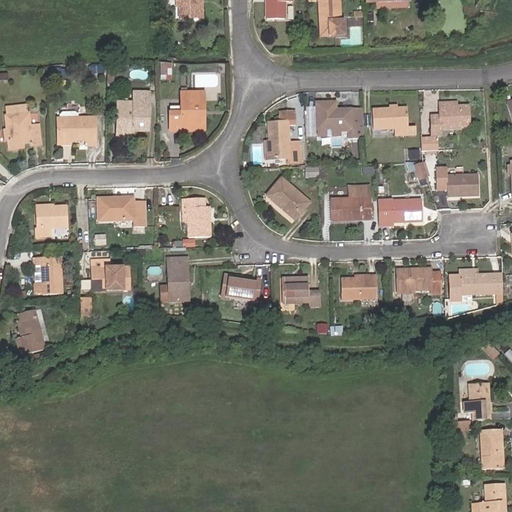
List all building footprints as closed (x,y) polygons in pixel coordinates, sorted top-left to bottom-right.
[(202,20),(202,1),(201,0),(179,0),(180,20),(202,20)] [(268,22),(286,22),(286,4),(294,4),(293,0),(269,0),(270,4),(268,4),(268,22)] [(313,0),(313,1),(324,0),(324,21),(332,21),(332,35),(348,35),(348,21),(345,21),(344,0),(341,0),(313,0)] [(332,21),(324,21),(324,35),(332,35),(332,21)] [(161,63),(160,80),(172,81),(173,63),(161,63)] [(91,75),(104,75),(104,66),(91,66),(91,75)] [(68,79),(69,69),(50,69),(50,79),(68,79)] [(133,109),(146,110),(146,93),(133,93),(133,104),(133,109)] [(168,133),(181,133),(181,128),(200,128),(200,116),(204,116),(204,97),(180,96),(179,115),(169,115),(168,133)] [(115,134),(122,134),(132,134),(131,132),(146,132),(147,110),(146,110),(133,109),(133,104),(116,104),(115,134)] [(435,107),(435,115),(436,120),(426,121),(427,137),(436,136),(436,129),(464,128),(463,106),(451,107),(435,107)] [(38,149),(38,130),(28,130),(28,116),(27,116),(27,108),(6,108),(7,117),(5,117),(6,151),(18,151),(19,147),(30,147),(30,149),(38,149)] [(346,141),(356,140),(355,115),(345,115),(344,111),(327,111),(327,108),(308,109),(308,117),(309,133),(333,132),(341,131),(345,131),(346,141)] [(389,111),(380,112),(364,113),(365,133),(386,132),(386,138),(409,137),(408,128),(400,129),(399,111),(389,111)] [(263,126),(264,144),(265,163),(284,161),(284,166),(294,165),(293,145),(283,146),(282,128),(291,128),(290,114),(276,115),(276,125),(263,126)] [(181,128),(181,133),(204,134),(204,116),(200,116),(200,128),(181,128)] [(56,144),(67,144),(84,145),(84,149),(92,149),(93,123),(77,123),(58,123),(56,123),(56,144)] [(333,141),(333,132),(309,133),(309,142),(333,141)] [(415,153),(416,154),(417,154),(431,153),(430,141),(415,141),(415,153)] [(413,164),(413,155),(404,156),(404,164),(413,164)] [(421,181),(416,166),(409,169),(415,183),(421,181)] [(301,171),(301,180),(314,180),(313,172),(313,171),(312,171),(304,171),(303,171),(301,171)] [(475,177),(445,179),(444,172),(433,173),(434,194),(445,193),(445,200),(476,199),(475,177)] [(273,204),(271,206),(290,222),(305,204),(276,179),(263,196),(273,204)] [(327,224),(367,222),(366,202),(364,202),(363,191),(347,192),(347,203),(326,204),(327,224)] [(261,198),(271,206),(273,204),(263,196),(261,198)] [(96,219),(130,219),(130,226),(141,226),(141,202),(130,202),(130,197),(96,197),(96,219)] [(205,239),(205,207),(201,207),(201,200),(179,200),(180,207),(183,207),(184,239),(205,239)] [(416,203),(373,205),(374,231),(388,230),(388,228),(418,226),(416,203)] [(46,208),(29,209),(30,227),(28,227),(28,238),(43,237),(42,228),(60,227),(58,205),(45,205),(46,208)] [(98,243),(99,234),(90,234),(89,243),(98,243)] [(195,247),(195,239),(183,239),(183,247),(195,247)] [(37,286),(37,296),(37,298),(57,297),(55,258),(39,259),(27,260),(27,269),(36,268),(37,286)] [(96,284),(96,288),(120,288),(120,266),(101,266),(101,259),(83,258),(83,277),(86,277),(86,285),(96,284)] [(180,285),(183,285),(183,259),(163,259),(163,303),(180,303),(180,285)] [(28,286),(37,286),(36,268),(27,269),(28,286)] [(395,275),(395,294),(409,294),(409,297),(428,296),(428,300),(436,300),(436,277),(427,278),(427,275),(395,275)] [(83,288),(96,288),(96,284),(86,285),(86,277),(83,277),(83,288)] [(258,306),(261,283),(222,278),(219,301),(258,306)] [(308,294),(308,280),(281,280),(281,304),(308,304),(309,309),(320,308),(320,294),(308,294)] [(358,283),(354,283),(341,283),(342,303),(377,303),(376,281),(358,281),(358,283)] [(461,301),(501,300),(501,281),(477,282),(461,282),(461,301)] [(461,301),(461,282),(448,282),(448,307),(461,307),(461,301)] [(37,296),(37,286),(28,286),(29,296),(37,296)] [(73,299),(74,314),(84,313),(83,297),(73,297),(73,299)] [(23,337),(20,339),(14,341),(20,357),(44,348),(30,310),(15,316),(17,321),(23,337)] [(270,325),(269,316),(261,316),(262,325),(270,325)] [(14,323),(20,339),(23,337),(17,321),(14,323)] [(500,353),(487,338),(481,343),(495,358),(500,353)] [(477,422),(491,421),(488,385),(469,386),(471,403),(464,404),(465,414),(476,413),(477,422)] [(469,422),(451,423),(451,431),(465,430),(469,430),(469,422)] [(465,430),(451,431),(452,439),(466,438),(465,430)] [(483,471),(504,469),(502,431),(481,432),(483,471)] [(505,511),(504,486),(485,486),(486,504),(480,504),(480,511),(505,511)]
